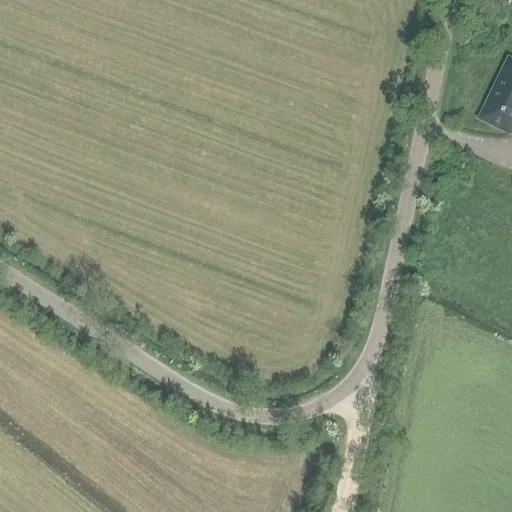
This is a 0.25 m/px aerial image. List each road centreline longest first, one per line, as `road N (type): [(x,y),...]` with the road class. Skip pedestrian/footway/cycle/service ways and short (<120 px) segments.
road 1 (tertiary): [(0,271),(219,407),(286,416),(333,400),(378,337),(451,0)]
road 2 (track): [(351,383),(353,443),(337,511)]
